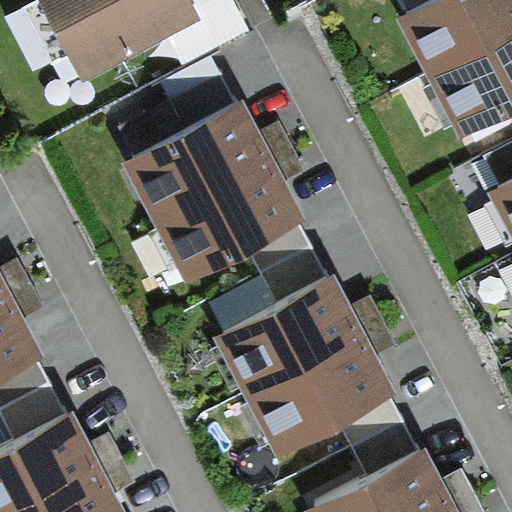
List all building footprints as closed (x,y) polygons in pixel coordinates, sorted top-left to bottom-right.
[(38,0),(84,83),(165,39),(203,19),(193,0),(38,0)] [(193,0),(203,19),(165,39),(183,67),(250,29),(233,0),(193,0)] [(429,82),(511,38),(511,0),(435,0),(408,15),(397,21),(429,82)] [(435,0),(399,0),(408,15),(435,0)] [(511,38),(429,82),(460,139),(511,112),(511,38)] [(186,129),(236,103),(221,75),(171,100),(186,129)] [(260,130),(244,99),(236,103),(186,129),(123,162),(154,221),(275,158),(260,130)] [(260,130),(275,158),(293,148),(279,121),(260,130)] [(305,170),(293,148),(275,158),(286,180),(305,170)] [(286,180),(275,158),(154,221),(187,283),(251,250),(301,223),(307,220),(286,180)] [(511,235),(511,179),(489,192),(511,235)] [(315,249),(301,223),(251,250),(264,274),(315,249)] [(315,249),(264,274),(278,305),(329,277),(315,249)] [(0,272),(12,295),(32,284),(18,257),(0,266),(0,272)] [(0,301),(12,295),(0,272),(0,301)] [(351,305),(334,274),(329,277),(278,305),(214,339),(246,399),(367,334),(351,305)] [(12,295),(24,318),(45,307),(32,284),(12,295)] [(24,318),(12,295),(0,301),(0,379),(38,360),(44,356),(24,318)] [(351,305),(367,334),(386,325),(372,295),(351,305)] [(396,344),(386,325),(367,334),(377,355),(396,344)] [(377,355),(367,334),(246,399),(276,457),(340,424),(391,397),(397,394),(377,355)] [(0,410),(51,384),(38,360),(0,379),(0,410)] [(66,414),(51,384),(0,410),(0,412),(15,441),(66,414)] [(405,424),(391,397),(340,424),(354,451),(405,424)] [(0,449),(0,511),(19,511),(103,468),(88,441),(72,411),(66,414),(15,441),(0,449)] [(405,424),(354,451),(368,478),(420,451),(405,424)] [(109,431),(88,441),(103,468),(122,459),(109,431)] [(443,478),(427,447),(420,451),(368,478),(305,511),(306,511),(454,511),(459,509),(443,478)] [(103,468),(116,493),(135,482),(122,459),(103,468)] [(125,511),(116,493),(103,468),(19,511),(125,511)] [(462,468),(443,478),(459,509),(478,499),(462,468)] [(484,511),(478,499),(459,509),(460,511),(484,511)]
